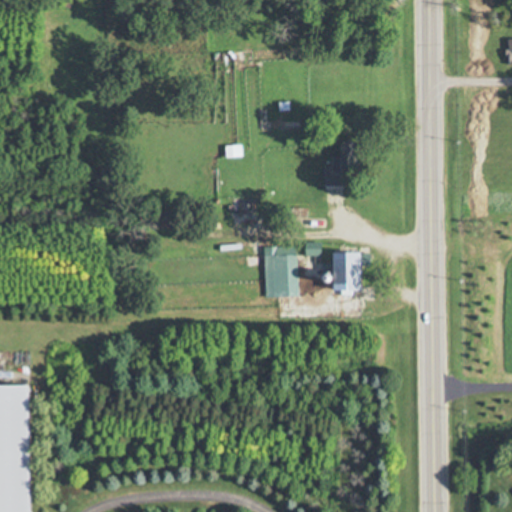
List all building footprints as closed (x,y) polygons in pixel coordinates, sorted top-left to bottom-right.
[(343,155),(335,155),(335,166),(327,166),(326,185),(361,186),(362,142),(343,142),(343,155)] [(245,157),(245,145),(228,145),(228,157),(245,157)] [(371,289),(370,251),(329,252),(329,242),(307,243),(307,258),(324,257),(325,291),(371,289)] [(301,246),(266,246),(266,297),(301,297),(301,246)] [(0,385),(0,511),(41,511),(40,385),(0,385)]
